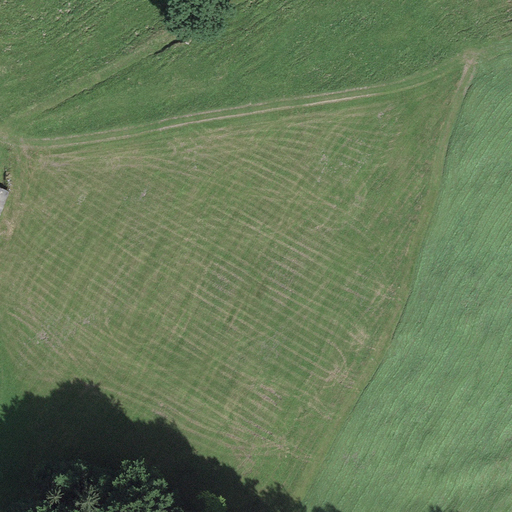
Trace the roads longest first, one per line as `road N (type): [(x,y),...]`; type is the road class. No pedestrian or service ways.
road 1 (track): [(13,147),(384,87),(511,44)]
road 2 (track): [(0,131),(226,0)]
